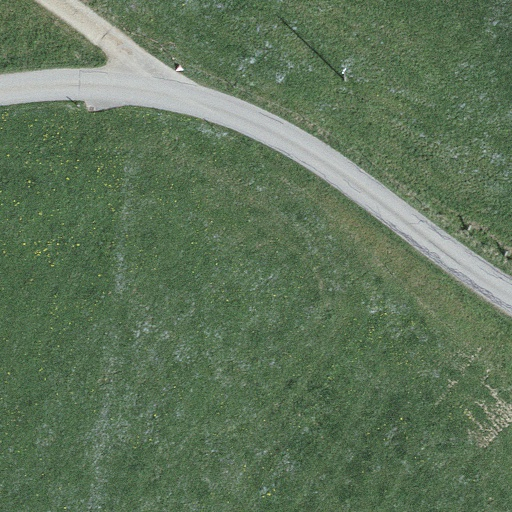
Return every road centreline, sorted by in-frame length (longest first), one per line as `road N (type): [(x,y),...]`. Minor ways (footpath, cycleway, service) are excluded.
road 1 (unclassified): [(0,82),(68,73),(147,79),(281,127),(511,292)]
road 2 (track): [(40,0),(80,22),(147,79)]
